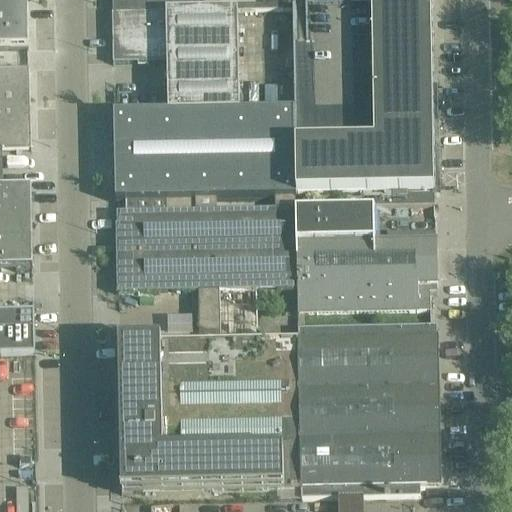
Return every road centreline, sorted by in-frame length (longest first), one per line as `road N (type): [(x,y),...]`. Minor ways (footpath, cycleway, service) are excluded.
road 1 (unclassified): [(79,511),(74,0)]
road 2 (unclassified): [(492,511),(483,229)]
road 3 (unclassified): [(483,229),(479,0)]
